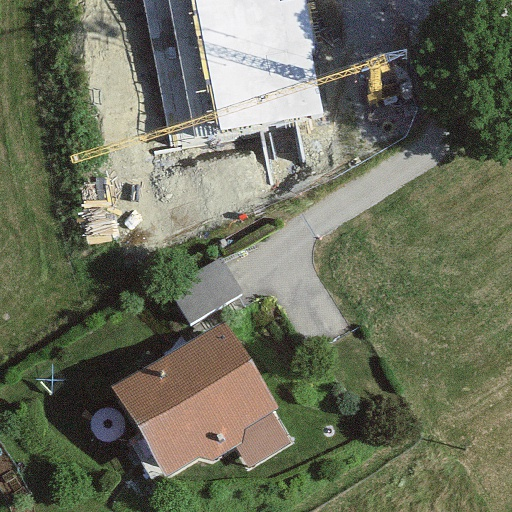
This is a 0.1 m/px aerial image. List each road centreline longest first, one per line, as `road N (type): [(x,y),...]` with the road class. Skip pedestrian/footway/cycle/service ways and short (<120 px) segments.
road 1 (track): [(211,294),(423,162),(511,75)]
road 2 (residential): [(411,0),(510,76)]
